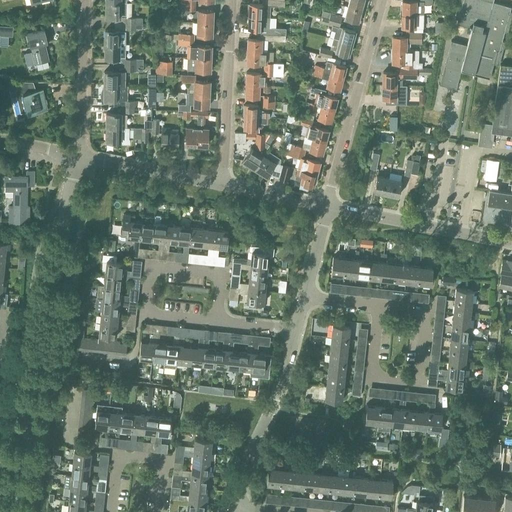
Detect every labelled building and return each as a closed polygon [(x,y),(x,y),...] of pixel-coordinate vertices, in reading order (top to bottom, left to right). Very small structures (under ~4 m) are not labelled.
[(250,4),(249,16),(263,16),(270,16),(270,5),(278,5),(277,0),(265,0),(266,4),(250,4)] [(363,0),(349,0),(348,6),(361,9),(364,10),(366,2),(363,2),(363,0)] [(493,2),(493,0),(459,0),(455,18),(458,19),(456,24),(471,28),(467,45),(451,41),(440,84),(439,83),(439,84),(456,88),(461,69),(470,71),(471,69),(474,69),(472,75),(473,75),(473,74),(489,78),(493,64),(493,63),(499,65),(499,64),(505,42),(502,41),(504,32),(507,32),(511,15),(511,11),(510,11),(511,6),(493,2)] [(403,1),(403,14),(415,14),(416,1),(403,1)] [(115,16),(120,16),(126,17),(127,3),(120,2),(106,2),(106,16),(115,16)] [(345,18),(358,21),(361,9),(348,6),(345,18)] [(197,22),(213,23),(214,11),(198,10),(197,22)] [(403,14),(402,27),(415,27),(422,27),(422,19),(424,19),(424,22),(427,22),(427,14),(415,14),(403,14)] [(263,16),(249,16),(249,28),(262,29),(269,29),(269,27),(270,16),(263,16)] [(331,29),(335,30),(334,36),(333,38),(352,43),(354,36),(355,31),(342,27),(339,27),(340,21),(331,19),(323,17),(321,22),(332,25),(331,29)] [(197,35),(213,36),(213,23),(197,22),(197,35)] [(11,25),(0,25),(0,33),(11,34),(11,25)] [(45,29),(27,33),(27,36),(30,47),(35,64),(49,60),(46,47),(44,47),(44,44),(48,43),(47,36),(45,29)] [(105,30),(105,36),(105,43),(120,44),(126,44),(126,31),(120,31),(120,30),(115,30),(105,30)] [(406,37),(393,36),(393,49),(406,49),(406,43),(421,44),(422,32),(406,32),(406,37)] [(248,39),(247,51),(261,52),(261,45),(267,46),(268,45),(270,45),(271,40),(285,41),(286,35),(276,35),(264,34),(262,34),(262,39),(248,39)] [(333,50),(349,55),(352,43),(333,38),(330,49),(321,47),(319,54),(324,55),(331,57),(333,50)] [(189,46),(189,49),(188,57),(211,58),(212,46),(196,45),(193,45),(194,40),(178,39),(178,45),(189,46)] [(105,58),(119,58),(119,57),(120,57),(126,57),(126,44),(120,44),(105,43),(105,58)] [(406,49),(393,49),(393,62),(392,67),(401,67),(405,68),(406,49)] [(247,63),(260,64),(260,63),(265,63),(265,69),(278,69),(278,65),(278,63),(267,63),(268,52),(261,52),(247,51),(247,63)] [(308,53),(300,51),(296,64),(304,66),(308,53)] [(211,58),(188,57),(188,70),(211,71),(211,58)] [(326,60),(325,67),(315,65),(314,70),(330,74),(343,77),(346,66),(333,62),(326,60)] [(157,61),(157,73),(171,74),(172,62),(160,61),(157,61)] [(511,64),(502,64),(493,123),(494,123),(500,124),(498,134),(501,134),(500,138),(511,139),(511,64)] [(384,72),(383,85),(396,85),(402,85),(402,78),(417,79),(417,68),(405,68),(401,67),(401,72),(384,72)] [(247,72),(246,84),(259,85),(263,85),(266,85),(269,85),(269,81),(266,81),(266,75),(277,75),(278,69),(265,69),(264,74),(260,73),(260,72),(247,72)] [(312,75),(329,79),(327,85),(340,89),(343,77),(330,74),(314,70),(312,75)] [(104,71),(104,85),(119,86),(120,86),(124,86),(125,72),(104,71)] [(192,80),(192,75),(182,75),(182,81),(188,81),(187,93),(194,93),(209,93),(210,81),(192,80)] [(9,90),(23,91),(23,81),(10,81),(9,90)] [(259,97),(259,85),(246,84),(246,96),(259,97)] [(100,95),(102,99),(118,100),(118,99),(126,99),(126,86),(124,86),(120,86),(119,86),(104,85),(104,91),(102,91),(100,95)] [(407,105),(407,86),(402,85),(396,85),(383,85),(383,98),(395,98),(395,104),(407,105)] [(310,86),(309,91),(317,93),(314,104),(334,109),(337,97),(325,94),(326,90),(310,86)] [(23,94),(17,95),(22,116),(48,110),(48,109),(47,109),(43,90),(43,89),(43,88),(22,93),(23,94)] [(185,104),(181,104),(181,110),(183,110),(190,110),(190,104),(193,104),(193,105),(209,106),(209,93),(194,93),(187,93),(186,93),(185,104)] [(315,112),(316,110),(320,111),(318,118),(331,121),(334,109),(314,104),(310,103),(307,102),(305,109),(315,112)] [(258,117),(258,105),(245,104),(245,105),(243,105),(243,112),(245,112),(245,116),(258,117)] [(179,110),(179,115),(183,115),(182,119),(190,119),(190,115),(197,116),(198,111),(190,110),(183,110),(181,110),(179,110)] [(207,117),(208,111),(198,111),(197,116),(197,128),(196,144),(207,145),(207,128),(204,128),(204,117),(207,117)] [(120,113),(106,113),(106,127),(126,127),(127,114),(121,114),(121,113),(120,113)] [(257,129),(258,123),(262,123),(262,122),(262,117),(258,117),(245,116),(245,122),(243,123),(242,126),(244,127),(244,128),(257,129)] [(302,118),(301,123),(308,125),(311,126),(312,125),(313,121),(302,118)] [(493,123),(482,122),(478,144),(490,146),(491,146),(494,123),(493,123)] [(326,141),(328,130),(312,125),(311,126),(308,125),(305,136),(326,141)] [(105,141),(120,142),(121,142),(121,143),(129,143),(129,131),(126,131),(126,127),(106,127),(105,141)] [(197,128),(186,127),(185,144),(196,144),(197,128)] [(170,133),(170,128),(166,128),(162,128),(161,143),(177,144),(178,134),(170,133)] [(285,131),(283,147),(286,148),(288,143),(289,143),(292,133),(285,131)] [(250,148),(243,161),(244,161),(243,164),(247,167),(250,165),(254,168),(269,144),(264,142),(269,133),(257,133),(256,146),(259,148),(255,151),(250,148)] [(277,135),(276,139),(283,143),(284,135),(282,134),(281,137),(277,135)] [(326,141),(305,136),(304,141),(311,144),(310,149),(323,153),(326,141)] [(289,143),(288,143),(286,148),(304,153),(306,147),(289,143)] [(273,165),(274,163),(267,158),(271,152),(273,147),(269,144),(254,168),(266,175),(268,172),(273,165)] [(283,147),(282,153),(301,158),(298,168),(317,173),(320,161),(307,158),(307,159),(303,158),(304,153),(286,148),(283,147)] [(274,163),(273,165),(280,166),(280,164),(281,159),(271,152),(267,158),(274,163)] [(374,152),(371,168),(377,169),(380,153),(374,152)] [(408,159),(404,175),(411,176),(411,173),(417,174),(418,171),(420,161),(419,161),(415,160),(416,156),(412,155),(411,160),(408,159)] [(282,164),(280,164),(280,166),(273,165),(268,172),(271,174),(271,175),(279,177),(282,164)] [(279,178),(288,180),(292,167),(282,164),(279,177),(279,178)] [(301,182),(314,185),(314,184),(315,184),(316,184),(317,180),(316,178),(315,178),(317,173),(298,168),(297,174),(302,176),(301,182)] [(27,176),(5,176),(5,192),(14,192),(14,207),(9,207),(9,224),(29,224),(29,207),(27,207),(27,192),(25,192),(25,186),(34,186),(34,172),(27,172),(27,176)] [(389,178),(377,175),(374,191),(386,193),(389,178)] [(386,193),(398,196),(401,180),(389,178),(386,193)] [(511,192),(489,189),(487,204),(511,207),(511,213),(511,221),(511,192)] [(135,239),(134,244),(135,244),(133,256),(138,257),(139,248),(140,239),(142,222),(134,221),(135,215),(123,214),(121,235),(127,236),(127,238),(135,239)] [(159,246),(158,259),(163,260),(167,224),(160,224),(161,216),(155,215),(155,217),(154,223),(152,240),(160,241),(160,245),(159,245),(159,246)] [(142,216),(142,222),(140,239),(152,240),(154,223),(155,217),(142,216)] [(169,247),(169,246),(169,242),(177,243),(179,226),(167,224),(163,260),(167,260),(169,247)] [(184,248),(184,249),(183,262),(188,262),(188,253),(189,244),(191,227),(179,226),(177,243),(185,244),(184,248)] [(191,227),(189,244),(202,246),(204,228),(191,227)] [(209,255),(208,264),(212,265),(216,229),(204,228),(202,246),(209,246),(208,252),(209,252),(209,255)] [(226,248),(228,231),(216,229),(212,265),(217,265),(218,252),(219,252),(218,252),(219,247),(226,248)] [(361,239),(360,246),(372,248),(373,241),(363,240),(361,239)] [(252,252),(251,264),(268,266),(269,258),(270,258),(273,256),(274,250),(274,248),(253,246),(253,248),(252,252)] [(103,254),(102,261),(106,261),(105,274),(122,275),(131,276),(132,272),(123,271),(124,263),(116,262),(117,256),(103,254)] [(334,256),(332,274),(344,275),(346,258),(334,256)] [(346,258),(344,275),(357,276),(358,259),(346,258)] [(369,278),(371,261),(358,259),(357,276),(369,278)] [(500,274),(501,274),(502,274),(511,275),(511,261),(507,260),(503,259),(500,274)] [(371,261),(369,278),(381,279),(383,262),(371,261)] [(246,268),(250,269),(249,277),(267,278),(268,266),(251,264),(242,263),(233,262),(232,267),(242,267),(246,268),(246,269),(246,268)] [(393,280),(395,263),(383,262),(381,279),(387,280),(393,280)] [(395,263),(393,280),(406,282),(408,265),(395,263)] [(418,283),(420,266),(408,265),(406,282),(418,283)] [(431,284),(431,280),(433,267),(420,266),(418,283),(431,284)] [(126,281),(126,280),(140,282),(140,277),(131,276),(122,275),(105,274),(104,286),(121,288),(122,280),(126,281)] [(511,288),(511,275),(502,274),(501,274),(500,280),(499,286),(511,288)] [(442,284),(452,285),(453,277),(443,276),(442,284)] [(244,283),(244,284),(240,284),(231,283),(230,287),(266,291),(267,280),(267,278),(249,277),(249,280),(249,284),(245,284),(245,283),(244,283)] [(124,296),(120,296),(121,288),(104,286),(98,286),(97,298),(137,302),(138,298),(125,296),(124,296)] [(244,293),(248,294),(247,302),(247,308),(263,309),(264,309),(266,291),(230,287),(230,292),(239,293),(243,293),(243,294),(244,294),(244,293)] [(473,290),(456,288),(455,300),(472,302),(473,290)] [(118,312),(119,305),(123,305),(123,306),(124,306),(124,305),(137,306),(137,302),(97,298),(96,310),(102,311),(118,312)] [(472,302),(455,300),(453,313),(471,314),(472,302)] [(120,321),(118,321),(118,312),(102,311),(100,323),(117,325),(126,326),(135,326),(135,322),(122,321),(122,320),(121,320),(121,321),(120,321)] [(471,314),(453,313),(452,325),(470,327),(471,314)] [(100,323),(99,336),(116,337),(117,325),(100,323)] [(150,338),(150,342),(141,341),(140,358),(152,360),(156,324),(151,324),(151,333),(150,338),(150,337),(150,338)] [(160,338),(159,338),(159,334),(160,325),(156,324),(152,360),(165,361),(167,344),(159,343),(159,339),(160,339),(160,338)] [(332,337),(349,339),(350,326),(333,325),(332,337)] [(451,338),(468,339),(470,327),(452,325),(451,338)] [(175,340),(174,345),(167,344),(165,361),(164,367),(176,368),(177,362),(181,327),(176,326),(175,336),(175,340)] [(185,341),(184,341),(184,337),(185,327),(181,327),(177,362),(190,364),(191,346),(184,346),(184,342),(185,342),(185,341)] [(200,343),(199,347),(191,346),(190,364),(202,365),(206,330),(201,329),(200,338),(200,343),(199,343),(200,343)] [(209,337),(210,330),(206,330),(202,365),(214,366),(216,349),(209,348),(210,344),(210,337),(209,337)] [(226,332),(225,341),(225,346),(224,346),(223,350),(216,349),(214,366),(226,368),(230,332),(226,332)] [(233,351),(234,347),(234,346),(233,346),(234,342),(235,333),(230,332),(226,368),(239,369),(240,352),(233,351)] [(250,334),(249,343),(249,347),(248,347),(248,353),(240,352),(239,369),(251,370),(255,335),(250,334)] [(258,354),(258,350),(259,350),(259,349),(258,349),(258,344),(259,335),(255,335),(251,370),(270,372),(272,355),(258,354)] [(349,339),(332,337),(331,350),(348,351),(349,339)] [(78,338),(77,350),(119,354),(120,342),(78,338)] [(468,339),(451,338),(450,350),(467,351),(468,339)] [(330,362),(346,363),(348,351),(331,350),(330,362)] [(448,362),(466,364),(467,351),(450,350),(448,362)] [(346,363),(330,362),(328,374),(345,376),(346,363)] [(466,364),(448,362),(447,375),(464,376),(466,364)] [(484,365),(482,378),(492,379),(493,366),(484,365)] [(327,387),(344,388),(345,376),(328,374),(327,387)] [(458,388),(463,389),(464,376),(447,375),(446,387),(458,388)] [(483,384),(482,394),(489,395),(490,385),(483,384)] [(344,388),(327,387),(326,399),(342,401),(344,388)] [(181,397),(180,394),(176,391),(175,396),(173,396),(173,406),(180,407),(181,397)] [(406,399),(401,399),(400,408),(392,407),(390,425),(403,426),(405,409),(406,399)] [(435,403),(431,402),(430,411),(428,429),(440,430),(442,413),(434,412),(435,403)] [(98,404),(96,427),(108,428),(111,405),(98,404)] [(122,412),(123,406),(111,405),(108,428),(120,430),(122,412)] [(362,421),(366,421),(366,422),(378,424),(380,406),(367,405),(367,413),(363,412),(362,421)] [(390,425),(392,407),(380,406),(378,424),(390,425)] [(415,427),(417,410),(405,409),(403,426),(415,427)] [(417,410),(415,427),(428,429),(430,411),(417,410)] [(122,412),(120,430),(133,431),(135,414),(122,412)] [(131,448),(135,449),(137,436),(137,435),(138,431),(145,432),(147,415),(135,414),(133,431),(132,440),(131,448)] [(152,433),(152,437),(152,438),(151,451),(156,451),(157,442),(157,436),(157,433),(159,416),(147,415),(145,432),(152,433)] [(159,416),(157,433),(157,436),(157,442),(156,451),(160,452),(161,443),(162,443),(163,434),(170,435),(172,418),(159,416)] [(439,437),(438,445),(447,446),(447,437),(439,437)] [(196,439),(194,451),(212,453),(213,441),(196,439)] [(376,441),(375,448),(386,449),(387,441),(376,440),(376,441)] [(488,444),(487,455),(500,456),(500,445),(488,444)] [(90,464),(91,452),(77,451),(75,450),(73,463),(90,464)] [(190,455),(194,456),(193,463),(210,465),(212,453),(194,451),(185,450),(176,450),(176,453),(185,455),(189,455),(189,456),(190,456),(190,455)] [(99,465),(90,464),(73,463),(72,475),(89,477),(90,470),(94,470),(99,470),(107,471),(108,466),(99,465)] [(187,470),(187,471),(183,470),(174,469),(174,474),(192,476),(209,478),(210,465),(193,463),(192,471),(188,471),(188,470),(187,470)] [(270,468),(268,485),(280,486),(282,469),(270,468)] [(282,469),(280,486),(293,487),(294,470),(282,469)] [(305,489),(306,471),(294,470),(293,487),(305,489)] [(306,471),(305,489),(317,490),(319,473),(306,471)] [(330,491),(331,474),(319,473),(317,490),(330,491)] [(174,478),(182,479),(191,480),(191,488),(208,490),(209,478),(192,476),(174,474),(174,478)] [(331,474),(330,491),(342,492),(344,475),(331,474)] [(87,489),(97,490),(105,491),(105,487),(97,486),(92,485),(88,484),(89,477),(72,475),(66,475),(64,487),(70,488),(87,489)] [(354,494),(356,476),(344,475),(342,492),(354,494)] [(356,476),(354,494),(367,495),(368,477),(356,476)] [(379,496),(380,479),(368,477),(367,495),(379,496)] [(392,497),(393,480),(380,479),(379,496),(392,497)] [(407,486),(402,490),(402,492),(414,493),(415,490),(419,491),(420,486),(420,485),(411,484),(407,486)] [(69,500),(86,501),(87,489),(70,488),(69,500)] [(185,495),(181,495),(172,494),(171,498),(207,502),(208,490),(191,488),(190,495),(185,495)] [(274,504),(275,495),(266,494),(265,503),(274,504)] [(432,511),(435,496),(420,494),(419,501),(416,501),(416,508),(409,507),(409,508),(407,508),(406,511),(432,511)] [(493,511),(495,498),(464,495),(461,511),(493,511)] [(511,511),(511,495),(505,495),(503,511),(511,511)] [(299,497),(284,496),(283,504),(298,506),(299,497)] [(188,511),(205,511),(207,502),(171,498),(171,503),(180,504),(184,504),(184,505),(189,505),(188,511)] [(323,508),(324,500),(308,498),(307,507),(323,508)] [(90,509),(86,509),(86,501),(69,500),(67,511),(102,511),(103,511),(94,510),(90,510),(90,509)] [(349,502),(333,501),(332,509),(348,511),(349,502)] [(357,511),(372,511),(373,505),(358,503),(357,511)]
